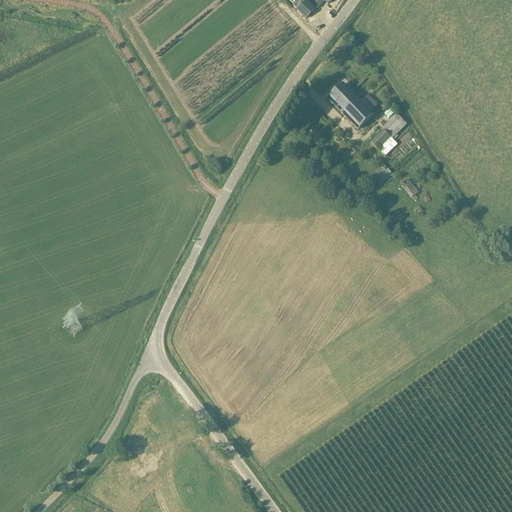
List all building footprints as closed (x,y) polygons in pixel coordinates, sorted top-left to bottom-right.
[(295,10),(305,20),(314,11),(304,0),(298,0),(292,5),(296,9),(295,10)] [(368,95),(361,102),(343,85),(328,100),(358,130),(373,115),(371,113),(378,105),(368,95)] [(398,145),(393,140),(383,131),(370,143),(378,151),(385,157),(398,145)] [(343,141),(334,149),(340,155),(348,147),(343,141)] [(410,197),(417,192),(409,180),(402,185),(410,197)] [(152,450),(169,439),(154,416),(137,428),(152,450)] [(132,492),(152,478),(132,449),(112,463),(132,492)]
